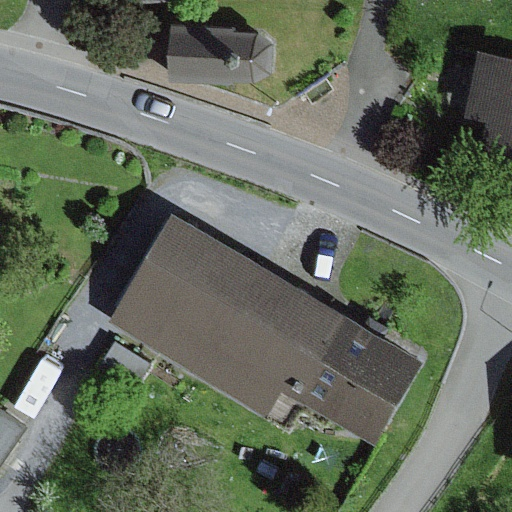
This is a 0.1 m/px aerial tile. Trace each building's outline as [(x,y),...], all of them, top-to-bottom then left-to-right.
[(239,21),(176,18),(172,78),(237,82),(238,78),(262,79),(278,68),(279,39),(263,27),(239,25),(239,21)] [(511,60),(479,54),(466,119),(493,124),(485,160),(511,165),(511,60)] [(178,207),(112,321),(271,413),(289,383),(336,411),(384,438),(433,354),(178,207)] [(154,361),(118,339),(100,368),(137,390),(154,361)] [(289,383),(271,413),(293,426),(304,405),(331,420),(336,411),(289,383)] [(0,468),(31,423),(5,405),(0,411),(0,468)]
